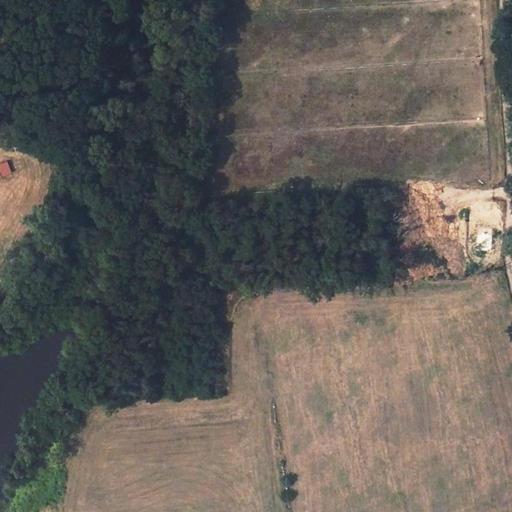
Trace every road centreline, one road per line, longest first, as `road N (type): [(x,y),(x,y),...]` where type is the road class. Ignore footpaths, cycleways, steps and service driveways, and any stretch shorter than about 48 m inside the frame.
road 1 (track): [(281,511),(258,337)]
road 2 (track): [(511,171),(501,0)]
